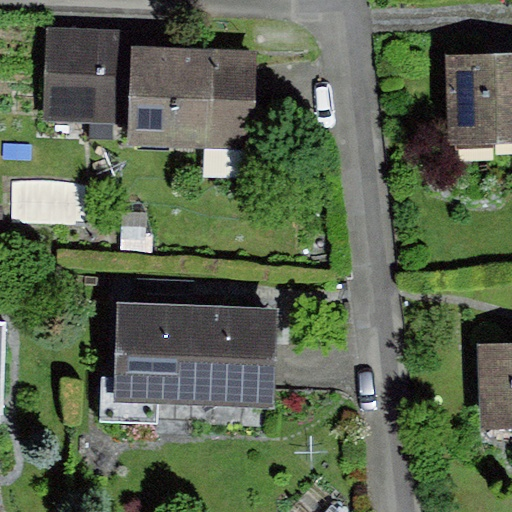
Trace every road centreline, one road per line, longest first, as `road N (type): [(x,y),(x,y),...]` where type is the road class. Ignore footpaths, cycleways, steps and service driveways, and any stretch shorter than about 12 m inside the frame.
road 1 (residential): [(347,5),(398,511)]
road 2 (residential): [(347,5),(200,0)]
